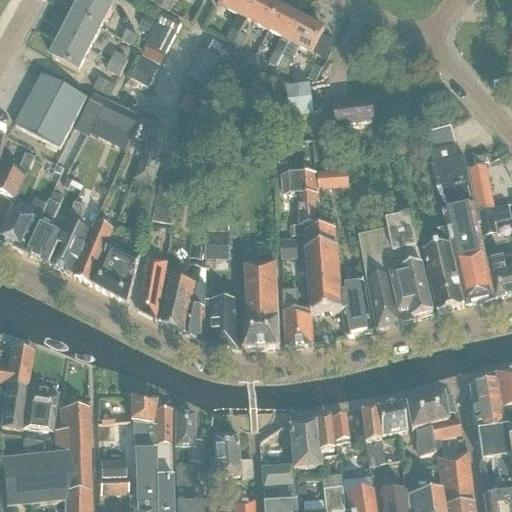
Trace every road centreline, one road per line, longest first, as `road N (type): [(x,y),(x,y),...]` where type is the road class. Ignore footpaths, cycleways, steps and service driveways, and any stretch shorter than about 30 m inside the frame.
road 1 (residential): [(511,316),(250,373),(192,358),(0,262)]
road 2 (residential): [(258,511),(254,446),(273,430),(461,386)]
road 3 (residential): [(511,139),(425,43)]
road 4 (residential): [(479,511),(461,386)]
